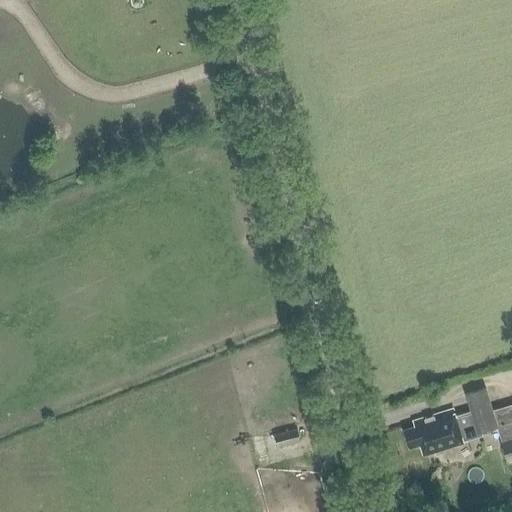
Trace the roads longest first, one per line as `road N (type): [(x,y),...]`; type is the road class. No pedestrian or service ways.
road 1 (unclassified): [(371,511),(243,0)]
road 2 (track): [(257,55),(130,94),(104,93),(55,62),(18,10),(0,0)]
